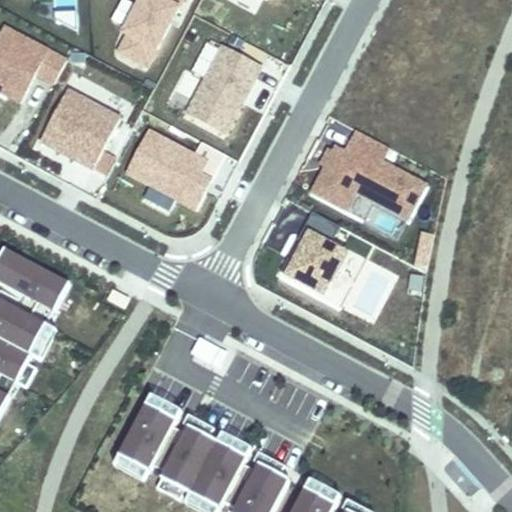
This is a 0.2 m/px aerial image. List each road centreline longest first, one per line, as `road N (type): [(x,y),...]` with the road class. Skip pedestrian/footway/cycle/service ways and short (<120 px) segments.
road 1 (residential): [(202,291),(439,421),(511,494)]
road 2 (residential): [(358,0),(202,291)]
road 3 (residential): [(0,185),(202,291)]
